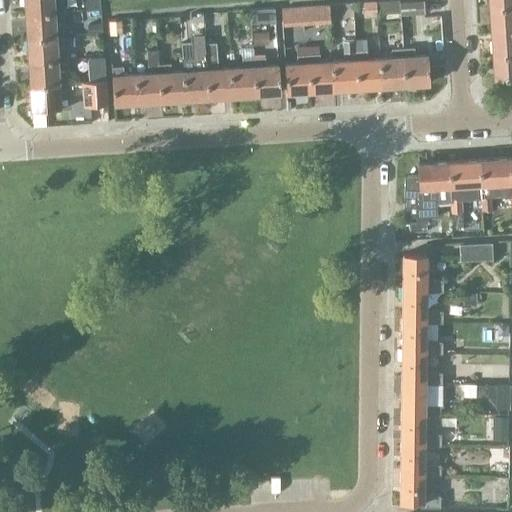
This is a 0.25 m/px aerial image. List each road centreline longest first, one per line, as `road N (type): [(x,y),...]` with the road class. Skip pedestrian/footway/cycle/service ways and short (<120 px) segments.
road 1 (residential): [(298,511),(346,508),(366,486),(370,128)]
road 2 (residential): [(0,152),(370,128)]
road 3 (residential): [(461,121),(453,0)]
